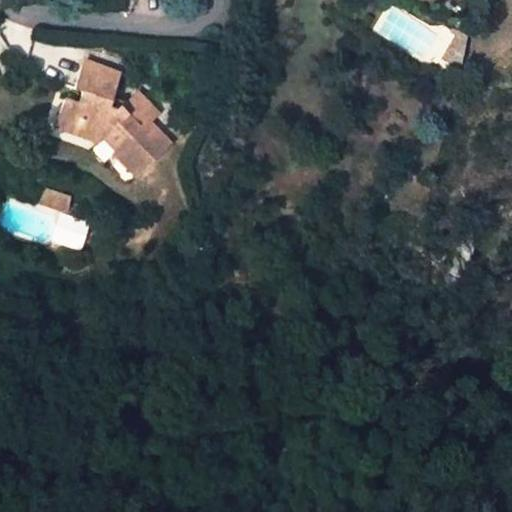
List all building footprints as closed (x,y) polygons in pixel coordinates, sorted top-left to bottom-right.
[(168,143),(146,121),(139,128),(118,107),(115,111),(106,102),(118,73),(84,60),(73,89),(81,92),(77,103),(65,98),(57,116),(77,124),(73,133),(96,143),(101,138),(115,152),(112,155),(135,177),(168,143)] [(118,107),(121,100),(111,92),(106,102),(115,111),(118,107)] [(54,126),(73,133),(77,124),(57,116),(54,126)] [(101,138),(96,143),(111,157),(112,155),(115,152),(101,138)] [(70,202),(47,193),(40,205),(67,215),(70,202)]
